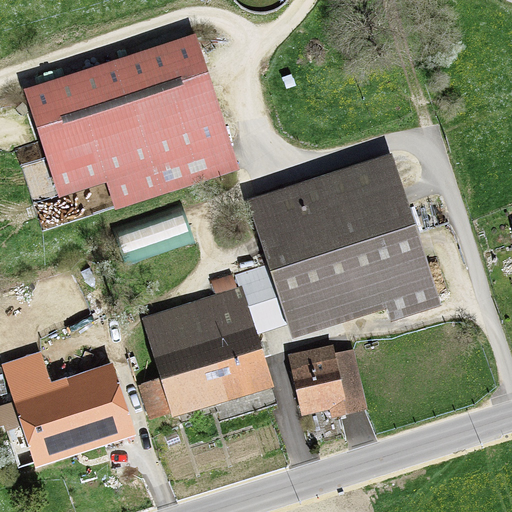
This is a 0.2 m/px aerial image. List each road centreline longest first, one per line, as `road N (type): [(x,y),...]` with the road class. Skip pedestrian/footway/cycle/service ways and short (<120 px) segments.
road 1 (tertiary): [(207,511),(511,416)]
road 2 (track): [(390,0),(437,161)]
